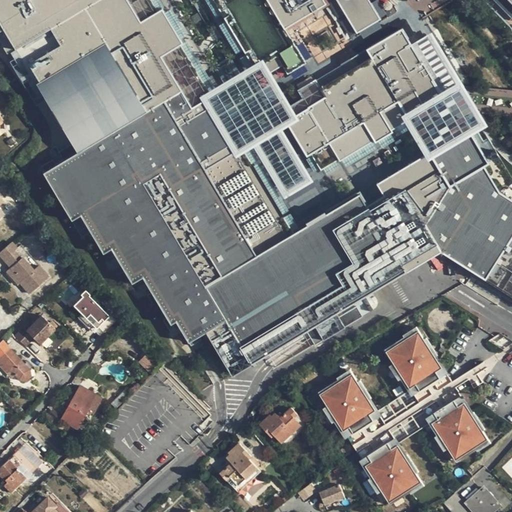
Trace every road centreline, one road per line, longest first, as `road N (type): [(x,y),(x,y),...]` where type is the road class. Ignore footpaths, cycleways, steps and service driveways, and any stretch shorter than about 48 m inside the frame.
road 1 (residential): [(216,430),(238,412),(270,362),(310,337)]
road 2 (residential): [(0,445),(86,356)]
road 3 (residential): [(128,511),(216,430)]
